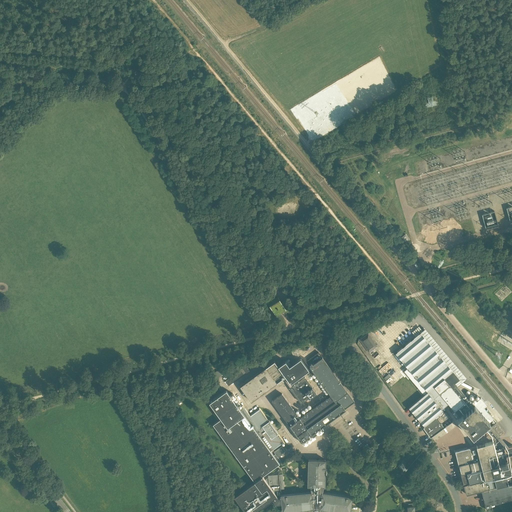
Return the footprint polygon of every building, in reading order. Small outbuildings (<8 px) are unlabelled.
[(405,234),(401,237),(406,243),(410,239),(405,234)] [(266,302),(276,318),(281,314),(281,313),(285,311),(286,313),(290,310),(284,301),(281,302),(278,297),(275,299),(274,297),(266,302)] [(467,305),(472,310),(478,305),(473,299),(467,305)] [(399,326),(403,331),(408,328),(405,323),(399,326)] [(379,333),(381,336),(392,330),(389,325),(386,328),(387,329),(379,333)] [(415,336),(395,353),(396,353),(411,371),(428,391),(409,408),(424,426),(425,426),(425,427),(423,428),(430,438),(444,428),(444,427),(443,425),(441,423),(437,418),(431,422),(431,421),(443,410),(442,409),(448,403),(449,404),(446,406),(451,413),(454,410),(457,413),(454,415),(455,417),(458,415),(460,417),(458,419),(473,436),(490,422),(489,422),(474,405),(473,405),(457,386),(458,386),(455,383),(460,379),(420,332),(422,330),(418,326),(412,331),(411,331),(415,336)] [(390,331),(382,338),(389,346),(397,338),(390,331)] [(360,339),(369,352),(377,346),(368,334),(360,339)] [(324,339),(320,342),(323,347),(328,343),(324,339)] [(282,393),(272,401),(301,441),(312,433),(314,434),(317,432),(315,430),(345,409),(345,408),(354,401),(319,352),(306,361),(329,393),(325,397),(326,398),(311,409),(310,407),(298,416),(282,393)] [(278,366),(285,376),(284,376),(283,377),(291,387),(292,386),(290,383),(309,369),(301,359),(300,358),(291,365),(288,361),(289,360),(288,359),(278,366)] [(274,361),(240,386),(251,401),(284,376),(285,376),(278,366),(274,361)] [(240,369),(225,380),(229,385),(244,374),(240,369)] [(291,387),(290,387),(301,402),(311,395),(317,391),(314,387),(306,376),(305,377),(292,386),(291,387)] [(397,388),(404,399),(412,395),(405,383),(397,388)] [(226,390),(209,402),(221,418),(213,424),(255,481),(256,482),(236,497),(235,496),(245,511),(252,511),(272,498),(276,504),(277,504),(282,503),(283,511),(313,508),(313,510),(314,510),(314,509),(315,510),(315,509),(317,509),(318,510),(319,510),(320,508),(346,511),(350,511),(353,497),(352,496),(352,497),(323,492),(323,486),(325,486),(325,485),(326,460),(324,460),(324,459),(321,459),(321,460),(309,460),(308,485),(311,485),(311,492),(282,495),(281,489),(285,488),(283,474),(268,475),(268,478),(266,480),(263,476),(280,463),(271,451),(284,442),(277,431),(276,430),(260,409),(251,416),(243,405),(239,408),(226,390)] [(475,405),(490,422),(491,421),(494,419),(484,408),(488,406),(482,399),(475,405)] [(443,410),(431,421),(431,422),(437,418),(441,423),(444,420),(441,416),(442,415),(445,412),(444,411),(443,410)] [(387,411),(379,416),(383,423),(392,418),(387,411)] [(493,420),(491,422),(493,424),(493,425),(500,434),(504,432),(493,420)] [(390,436),(375,446),(380,455),(396,444),(390,436)] [(476,446),(455,451),(458,465),(461,473),(460,473),(464,489),(465,489),(466,494),(480,490),(485,510),(491,508),(490,505),(511,498),(511,445),(494,450),(492,441),(476,445),(476,446)] [(315,453),(325,444),(323,442),(313,451),(315,453)] [(286,452),(282,447),(275,452),(276,454),(278,457),(286,452)] [(366,451),(359,456),(363,461),(370,457),(366,451)] [(408,511),(407,511),(415,511),(415,506),(414,506),(413,503),(409,503),(409,506),(408,506),(408,511)]
